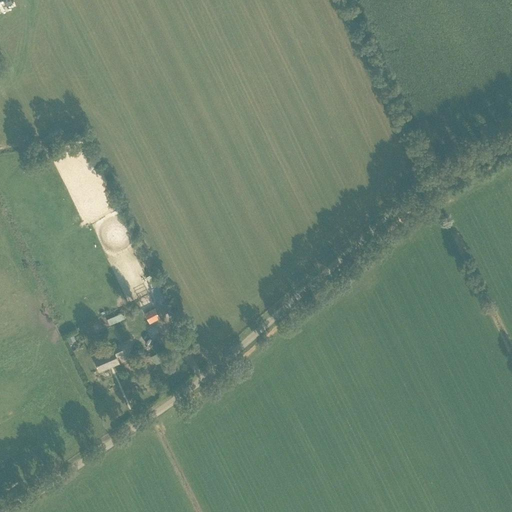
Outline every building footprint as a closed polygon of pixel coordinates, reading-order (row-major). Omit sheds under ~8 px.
[(160,290),(152,275),(147,277),(155,292),(160,290)] [(173,309),(165,293),(157,297),(159,302),(157,303),(162,315),(173,309)] [(160,317),(155,307),(145,312),(150,322),(160,317)] [(124,318),(122,312),(92,325),(95,331),(124,318)] [(117,356),(124,352),(121,346),(95,358),(100,370),(119,362),(117,356)]
